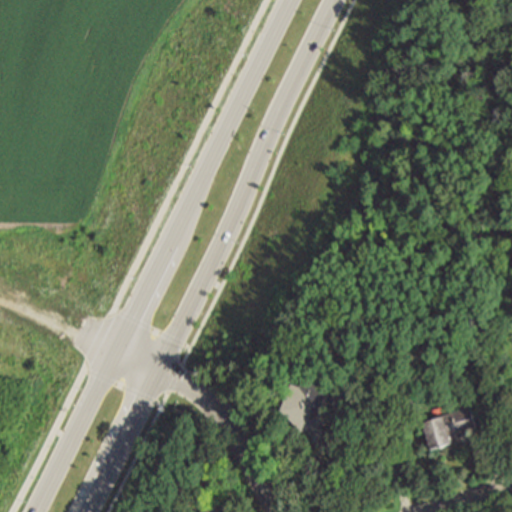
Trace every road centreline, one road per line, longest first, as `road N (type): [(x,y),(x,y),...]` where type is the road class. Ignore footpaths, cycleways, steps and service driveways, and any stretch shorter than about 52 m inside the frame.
road 1 (secondary): [(289,0),(33,511)]
road 2 (residential): [(160,364),(226,415),(291,511),(446,509),(511,484)]
road 3 (secondary): [(160,364),(290,76)]
road 4 (secondary): [(84,511),(160,364)]
